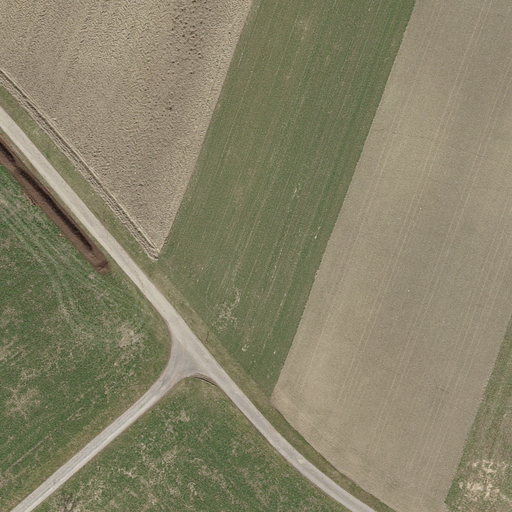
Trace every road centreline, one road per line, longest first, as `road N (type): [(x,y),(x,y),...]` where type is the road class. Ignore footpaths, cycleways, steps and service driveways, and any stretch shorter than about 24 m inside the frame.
road 1 (track): [(0,114),(262,424),(366,511)]
road 2 (track): [(203,355),(28,511)]
